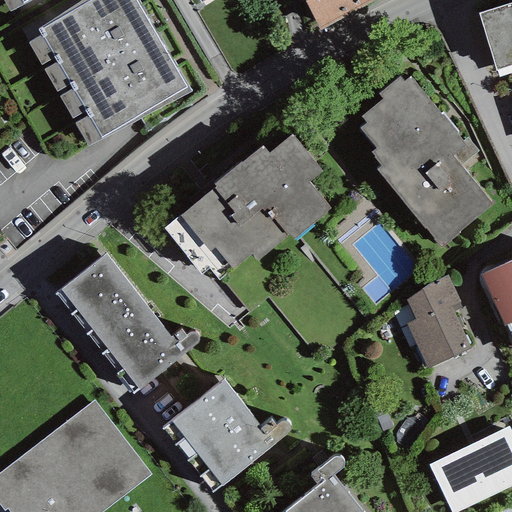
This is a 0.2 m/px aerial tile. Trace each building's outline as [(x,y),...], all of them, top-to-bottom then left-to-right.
[(2,0),(10,12),(32,0),(2,0)] [(137,0),(83,0),(39,29),(42,34),(28,42),(41,65),(56,56),(58,62),(44,70),(57,92),(70,84),(73,89),(59,97),(73,120),(86,111),(89,115),(74,124),(88,147),(191,91),(137,0)] [(304,0),(320,30),(376,0),(304,0)] [(511,2),(478,13),(496,71),(511,65),(511,2)] [(463,141),(410,76),(404,81),(400,76),(378,94),(382,99),(360,117),(365,123),(359,129),(375,148),(370,152),(381,166),(376,170),(440,248),(493,205),(460,165),(478,151),(467,137),(463,141)] [(215,187),(163,229),(202,275),(209,269),(218,281),(232,270),(252,254),(258,261),(289,235),(293,239),(330,208),(309,182),(322,171),(292,134),(268,153),(262,146),(242,163),(241,161),(212,184),(215,187)] [(106,254),(55,293),(132,394),(183,355),(197,343),(198,338),(197,335),(195,332),(191,332),(185,335),(181,330),(170,338),(106,254)] [(505,325),(507,324),(511,335),(511,260),(481,275),(505,325)] [(428,284),(405,300),(414,319),(406,323),(426,369),(471,349),(454,312),(463,308),(448,275),(428,284)] [(261,428),(224,381),(162,429),(213,493),(274,445),(290,431),(291,427),(289,422),(284,421),(280,422),(275,426),(270,420),(261,428)] [(102,511),(152,474),(94,400),(0,473),(0,505),(4,511),(7,509),(9,511),(102,511)] [(511,432),(509,426),(428,466),(450,511),(456,511),(511,485),(511,432)] [(317,485),(284,511),(361,511),(332,474),(341,468),(343,464),(342,460),(339,458),(335,457),(331,460),(310,477),(317,485)]
